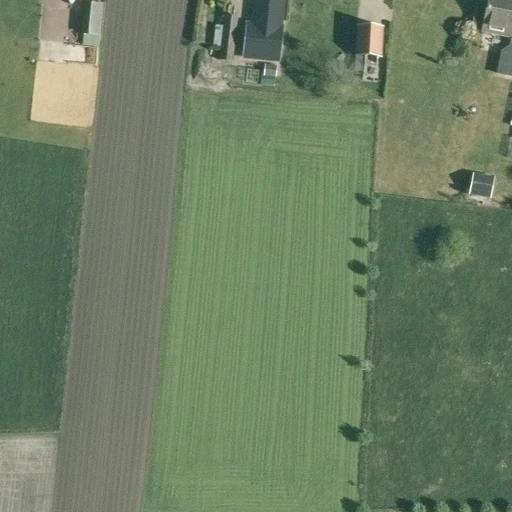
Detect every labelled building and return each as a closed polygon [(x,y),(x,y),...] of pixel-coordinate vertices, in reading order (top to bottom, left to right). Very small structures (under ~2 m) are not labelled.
[(511,3),(494,0),(487,0),(481,31),(511,37),(510,45),(511,48),(511,3)] [(99,36),(102,6),(88,4),(85,35),(99,36)] [(233,42),(236,18),(224,16),(221,41),(220,56),(232,57),(233,42)] [(253,21),(252,25),(247,25),(243,58),(278,61),(281,28),(280,28),(280,24),(253,21)] [(383,28),(355,26),(353,56),(354,57),(354,69),(355,69),(355,76),(369,78),(369,81),(383,81),(383,70),(380,70),(383,28)]
